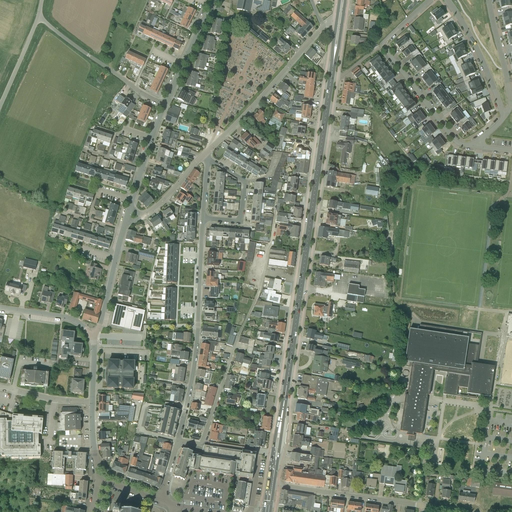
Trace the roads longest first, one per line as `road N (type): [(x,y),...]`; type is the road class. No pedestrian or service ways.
road 1 (primary): [(270,485),(341,7)]
road 2 (residential): [(162,502),(190,389),(202,218)]
road 3 (residential): [(430,0),(381,46),(457,143),(470,146)]
road 4 (residential): [(270,485),(463,511)]
road 5 (residential): [(203,154),(323,26)]
road 6 (residential): [(165,104),(38,18)]
road 7 (residential): [(446,0),(503,116)]
road 8 (residential): [(91,336),(126,219)]
road 9 (residential): [(202,218),(240,221),(244,181),(207,159)]
road 10 (residential): [(488,0),(510,107),(503,116)]
